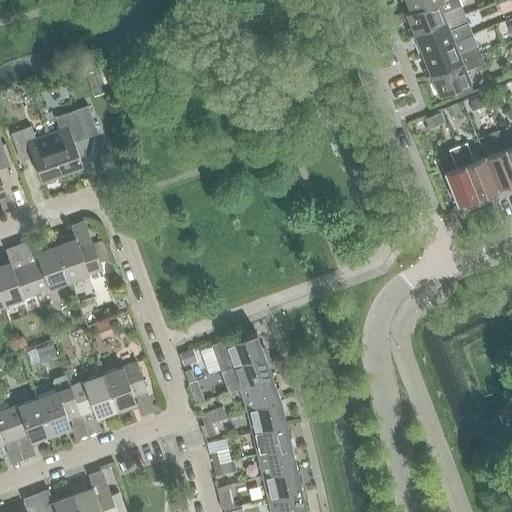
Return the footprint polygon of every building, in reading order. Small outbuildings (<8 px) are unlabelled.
[(404,0),(409,12),(410,13),(437,1),(437,3),(442,1),(441,0),(404,0)] [(405,13),(413,34),(463,14),(457,0),(443,0),(442,1),(437,3),(437,1),(410,13),(409,12),(405,13)] [(467,23),(463,14),(413,34),(421,55),(470,35),(466,24),(467,23)] [(421,55),(429,74),(479,54),(476,45),(475,46),(470,35),(421,55)] [(483,63),(479,54),(429,74),(438,96),(454,89),(457,97),(472,91),(464,71),(483,63)] [(85,73),(93,96),(106,92),(98,69),(85,73)] [(480,97),(469,101),(473,110),(484,106),(480,97)] [(455,103),(445,107),(449,117),(460,112),(455,103)] [(75,110),(84,134),(96,129),(87,106),(75,110)] [(59,130),(47,134),(60,173),(81,165),(72,138),(83,134),(75,110),(54,118),(59,130)] [(440,112),(424,119),(427,129),(444,122),(440,112)] [(40,180),(60,173),(47,134),(34,139),(30,127),(10,134),(18,158),(30,154),(40,180)] [(511,143),(505,127),(496,131),(511,170),(511,143)] [(496,189),(511,182),(511,170),(496,131),(487,134),(495,153),(484,157),(496,189)] [(456,147),(476,197),(496,189),(484,157),(473,162),(465,143),(456,147)] [(476,197),(456,147),(447,150),(455,169),(442,174),(455,205),(476,197)] [(55,245),(68,281),(101,269),(91,241),(77,246),(74,238),(55,245)] [(25,265),(35,293),(68,281),(55,245),(35,253),(37,260),(25,265)] [(0,265),(0,298),(2,305),(35,293),(25,265),(12,270),(9,262),(0,265)] [(108,320),(96,325),(99,335),(112,331),(108,320)] [(220,371),(263,355),(255,333),(224,344),(222,340),(210,345),(220,371)] [(22,336),(15,339),(18,348),(25,346),(22,336)] [(34,357),(57,355),(56,344),(33,346),(34,357)] [(227,392),(239,388),(271,376),(263,355),(220,371),(227,392)] [(60,362),(63,370),(71,367),(68,359),(60,362)] [(135,362),(102,375),(115,410),(135,403),(132,396),(146,391),(135,362)] [(203,374),(199,363),(183,369),(187,380),(203,374)] [(53,393),(37,399),(50,435),(70,427),(67,420),(80,415),(69,387),(68,387),(63,375),(52,379),(49,382),(53,393)] [(96,418),(115,410),(102,375),(69,387),(80,415),(93,410),(96,418)] [(246,410),(280,400),(271,376),(239,388),(246,410)] [(203,400),(199,389),(191,393),(195,403),(203,400)] [(37,399),(4,411),(14,439),(27,434),(30,442),(50,435),(37,399)] [(252,432),(285,424),(280,400),(246,410),(252,432)] [(201,425),(210,422),(225,418),(221,407),(198,414),(201,425)] [(4,411),(0,411),(0,452),(4,451),(2,444),(14,439),(4,411)] [(201,425),(202,425),(205,437),(213,434),(210,422),(201,425)] [(252,432),(257,454),(291,446),(285,424),(252,432)] [(262,476),(296,469),(291,446),(257,454),(262,476)] [(212,465),(219,463),(216,452),(209,453),(212,465)] [(219,463),(212,465),(215,476),(221,474),(219,463)] [(262,476),(267,498),(301,491),(296,469),(262,476)] [(92,487),(72,495),(78,511),(120,511),(125,510),(119,492),(110,495),(108,490),(95,495),(92,487)] [(267,498),(270,511),(306,511),(301,491),(267,498)] [(78,511),(72,495),(52,502),(55,510),(48,511),(78,511)] [(222,509),(236,506),(233,495),(219,498),(222,509)]
